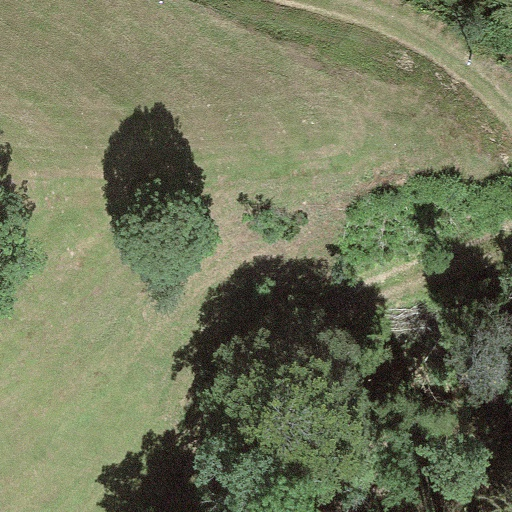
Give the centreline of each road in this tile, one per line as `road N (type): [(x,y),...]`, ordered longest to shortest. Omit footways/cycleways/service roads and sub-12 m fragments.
road 1 (track): [(168,511),(263,363),(330,308),(511,236)]
road 2 (track): [(266,0),(440,55),(511,108)]
